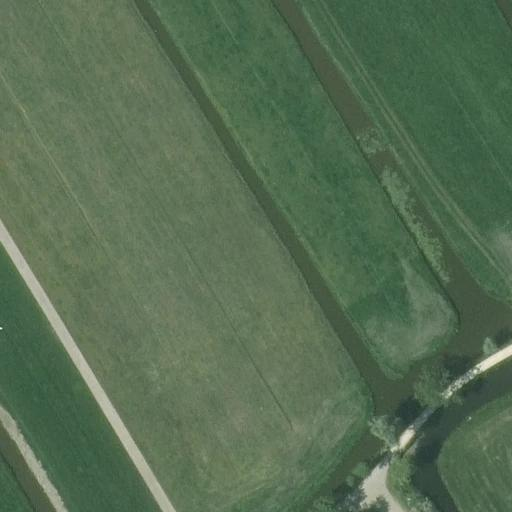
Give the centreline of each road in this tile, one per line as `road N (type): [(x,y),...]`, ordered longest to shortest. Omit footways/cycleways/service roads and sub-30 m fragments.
road 1 (track): [(318,0),(427,174),(511,287)]
road 2 (track): [(0,230),(169,511)]
road 3 (track): [(340,511),(452,389),(511,350)]
